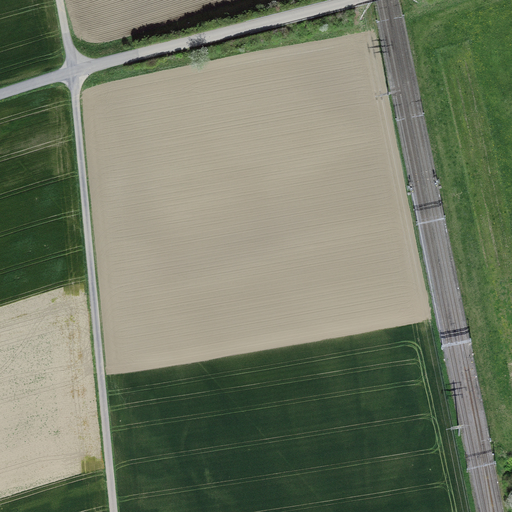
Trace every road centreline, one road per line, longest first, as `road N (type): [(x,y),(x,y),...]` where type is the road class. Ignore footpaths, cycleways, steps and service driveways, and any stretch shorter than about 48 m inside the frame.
road 1 (unclassified): [(114,511),(74,70)]
road 2 (unclassified): [(346,0),(74,70)]
